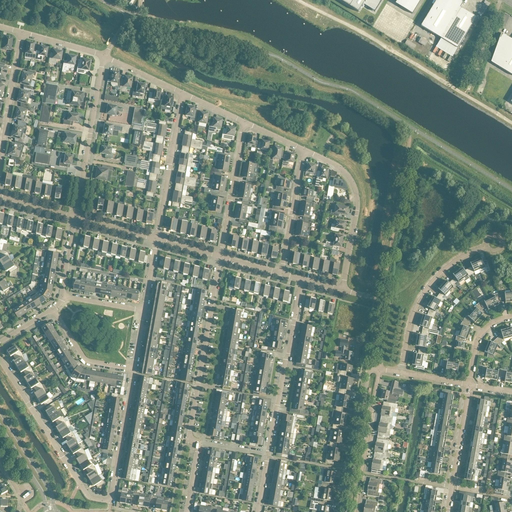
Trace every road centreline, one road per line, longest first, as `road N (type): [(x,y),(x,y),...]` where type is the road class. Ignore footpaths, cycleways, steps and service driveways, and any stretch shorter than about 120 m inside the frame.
road 1 (track): [(511,124),(350,23),(324,25),(283,0)]
road 2 (residential): [(197,442),(188,437),(219,257)]
road 3 (residential): [(111,500),(88,496),(0,359)]
road 4 (residential): [(268,455),(301,280)]
road 5 (residential): [(341,290),(356,194),(342,170),(303,150)]
road 6 (residential): [(75,217),(104,56)]
road 7 (residential): [(402,371),(430,283),(457,259),(486,248)]
road 8 (residential): [(156,240),(182,94)]
road 9 (residential): [(219,257),(244,123)]
road 10 (residential): [(111,500),(133,369)]
road 11 (residential): [(447,511),(469,384)]
road 12 (residential): [(281,274),(303,150)]
road 13 (residential): [(0,154),(22,34)]
